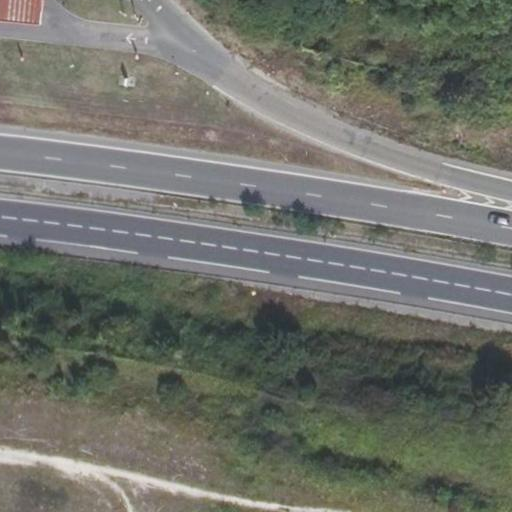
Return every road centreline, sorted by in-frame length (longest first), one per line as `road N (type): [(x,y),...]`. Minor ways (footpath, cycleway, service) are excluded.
road 1 (trunk): [(0,221),(511,299)]
road 2 (trunk): [(511,228),(328,194),(0,154)]
